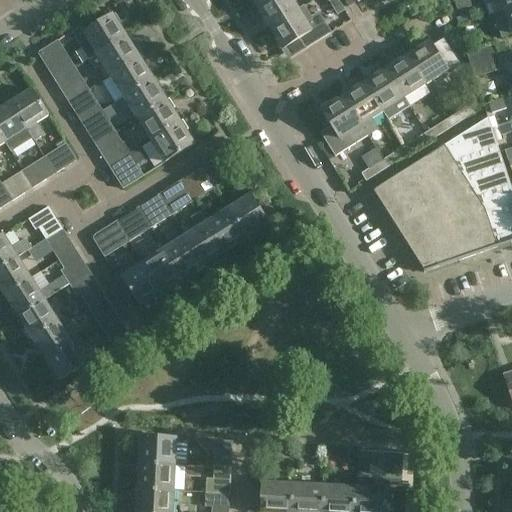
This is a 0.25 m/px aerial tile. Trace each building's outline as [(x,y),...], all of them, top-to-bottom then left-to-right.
[(249,0),(256,10),(271,0),(249,0)] [(290,0),(271,0),(256,10),(269,32),(299,13),(290,0)] [(345,12),(337,0),(326,0),(337,17),(345,12)] [(469,0),(463,0),(455,3),(458,12),(472,8),(469,0)] [(511,0),(488,0),(489,4),(500,0),(501,0),(505,11),(511,9),(511,0)] [(511,9),(505,11),(494,15),(502,38),(511,35),(511,9)] [(299,13),(269,32),(283,54),(301,43),(306,52),(331,37),(324,26),(312,34),(299,13)] [(462,16),(454,18),(457,29),(465,26),(462,16)] [(90,63),(126,41),(112,18),(86,35),(81,27),(71,33),(90,63)] [(131,48),(126,41),(90,63),(95,71),(102,67),(111,80),(140,62),(139,61),(144,58),(136,45),(131,48)] [(430,45),(408,59),(427,88),(448,74),(447,72),(459,64),(444,41),(432,49),(430,45)] [(56,85),(77,72),(58,42),(38,56),(56,85)] [(471,68),(498,59),(494,47),(467,55),(468,60),(471,68)] [(511,54),(498,59),(471,68),(475,80),(506,69),(509,81),(511,80),(511,54)] [(427,88),(408,59),(407,60),(404,55),(391,63),(394,68),(388,72),(406,101),(427,88)] [(140,62),(111,80),(124,102),(153,83),(140,62)] [(90,93),(77,72),(56,85),(70,106),(90,93)] [(388,72),(366,86),(385,114),(390,122),(411,109),(406,101),(388,72)] [(153,83),(124,102),(118,105),(123,114),(129,110),(137,122),(166,104),(153,83)] [(366,86),(345,100),(370,139),(380,133),(373,122),(385,114),(366,86)] [(11,106),(28,133),(34,143),(45,136),(39,126),(50,119),(33,92),(11,106)] [(90,93),(70,106),(83,128),(104,115),(90,93)] [(370,139),(345,100),(322,114),(332,130),(321,138),(328,149),(322,152),(329,162),(334,158),(336,161),(370,139)] [(504,101),(490,106),(493,115),(507,110),(504,101)] [(180,126),(166,104),(137,122),(151,144),(180,126)] [(28,133),(11,106),(0,113),(0,136),(7,147),(28,133)] [(448,121),(453,129),(475,115),(470,107),(448,121)] [(104,115),(83,128),(96,148),(117,135),(104,115)] [(508,178),(500,155),(493,133),(488,120),(373,193),(425,275),(511,244),(511,190),(509,180),(508,178)] [(453,129),(448,121),(427,135),(432,142),(453,129)] [(511,124),(498,129),(501,138),(511,134),(511,124)] [(194,148),(180,126),(151,144),(165,166),(194,148)] [(130,157),(117,135),(96,148),(110,170),(130,157)] [(432,142),(427,135),(406,148),(411,155),(432,142)] [(44,159),(55,176),(77,162),(66,146),(44,159)] [(411,155),(406,148),(385,161),(389,169),(411,155)] [(144,178),(130,157),(110,170),(123,191),(144,178)] [(155,158),(145,163),(157,184),(166,178),(155,158)] [(44,159),(34,166),(44,183),(55,176),(44,159)] [(389,169),(385,161),(362,176),(366,183),(389,169)] [(213,163),(202,170),(215,191),(226,183),(213,163)] [(215,191),(202,170),(181,183),(193,204),(215,191)] [(23,173),(2,186),(12,203),(34,190),(23,173)] [(0,183),(0,211),(12,203),(2,186),(0,183)] [(170,190),(159,197),(172,218),(183,211),(170,190)] [(250,199),(229,213),(247,242),(269,229),(250,199)] [(148,204),(137,211),(150,231),(161,224),(148,204)] [(46,243),(64,232),(50,210),(29,223),(35,233),(39,231),(46,243)] [(137,211),(116,224),(129,245),(150,231),(137,211)] [(229,213),(207,226),(226,256),(247,242),(229,213)] [(199,232),(186,240),(205,269),(226,256),(207,226),(200,214),(191,220),(199,232)] [(129,245),(116,224),(95,237),(103,250),(108,258),(129,245)] [(77,253),(64,232),(46,243),(60,264),(77,253)] [(0,271),(18,261),(18,260),(32,252),(26,242),(12,251),(4,239),(0,241),(0,271)] [(186,240),(164,254),(183,283),(205,269),(186,240)] [(32,282),(5,299),(18,320),(45,303),(70,287),(90,274),(77,253),(60,264),(64,271),(61,273),(63,277),(38,293),(32,282)] [(183,283),(164,254),(143,267),(162,297),(183,283)] [(32,282),(18,261),(0,271),(0,290),(5,299),(32,282)] [(162,297),(143,267),(122,280),(141,310),(162,297)] [(104,296),(90,274),(70,287),(77,298),(79,295),(87,307),(104,296)] [(117,317),(104,296),(87,307),(100,327),(117,317)] [(58,325),(45,303),(18,320),(32,341),(58,325)] [(134,344),(117,317),(100,327),(118,355),(134,344)] [(58,325),(32,341),(45,362),(72,345),(58,325)] [(86,368),(72,345),(45,362),(59,384),(86,368)] [(141,440),(139,466),(176,468),(177,442),(141,440)] [(233,444),(209,443),(208,457),(232,458),(233,444)] [(176,468),(139,466),(138,492),(174,494),(176,468)] [(207,481),(206,496),(230,497),(232,471),(214,470),(214,481),(207,481)] [(292,511),(294,488),(263,487),(261,511),(292,511)] [(323,511),(325,490),(294,488),(292,511),(323,511)] [(325,490),(323,511),(355,511),(356,492),(325,490)] [(138,492),(136,511),(173,511),(174,494),(138,492)] [(387,511),(389,494),(356,492),(355,511),(387,511)] [(229,511),(230,497),(206,496),(206,509),(212,509),(211,511),(229,511)]
